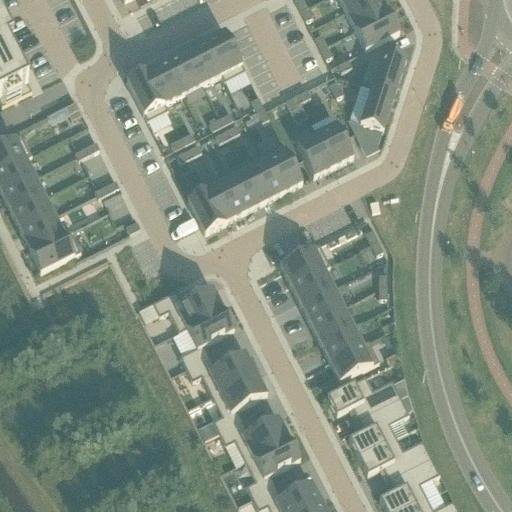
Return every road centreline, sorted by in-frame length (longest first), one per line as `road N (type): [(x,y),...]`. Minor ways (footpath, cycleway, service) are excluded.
road 1 (residential): [(222,260),(390,168),(429,55),(431,36),(417,0)]
road 2 (secondary): [(445,160),(430,234),(433,353),(457,434),(501,511)]
road 3 (residential): [(125,58),(92,86),(93,105),(171,258),(188,269),(222,260)]
road 4 (residential): [(351,511),(222,260)]
road 5 (secondary): [(498,21),(453,106),(445,160)]
road 6 (residential): [(244,0),(125,58)]
